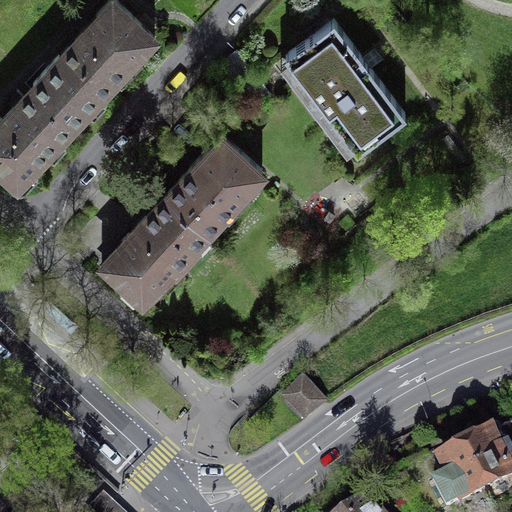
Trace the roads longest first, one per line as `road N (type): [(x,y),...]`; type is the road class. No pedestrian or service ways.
road 1 (residential): [(511,191),(221,413),(205,450),(197,511)]
road 2 (secondary): [(213,511),(272,482),(392,395),(511,341)]
road 3 (residential): [(240,0),(24,230)]
road 4 (primary): [(189,511),(0,328)]
